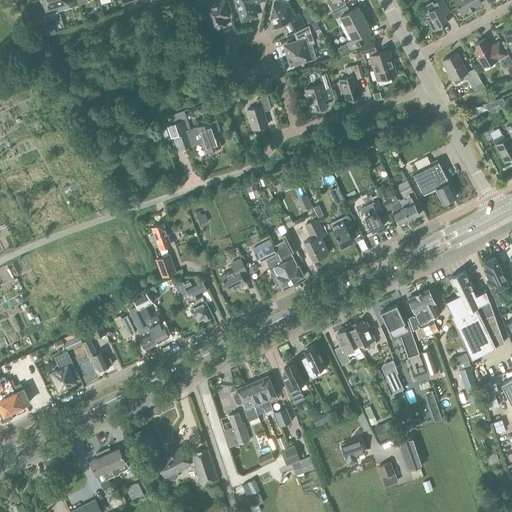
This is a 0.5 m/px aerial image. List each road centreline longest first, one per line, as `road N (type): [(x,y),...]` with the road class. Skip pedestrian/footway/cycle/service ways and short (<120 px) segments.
road 1 (residential): [(0,474),(511,226)]
road 2 (residential): [(438,223),(0,436)]
road 3 (tertiary): [(0,455),(394,264)]
road 4 (residential): [(0,261),(75,226),(257,166),(298,127)]
road 5 (residential): [(298,127),(432,90)]
road 6 (residential): [(496,206),(432,90)]
